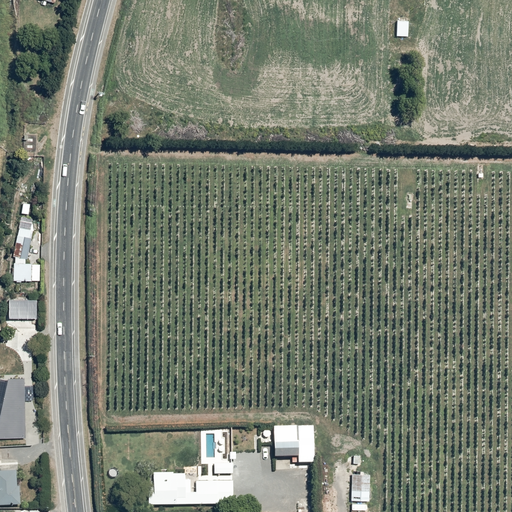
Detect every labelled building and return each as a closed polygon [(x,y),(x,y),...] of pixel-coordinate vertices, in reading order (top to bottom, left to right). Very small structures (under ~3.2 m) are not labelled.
[(409,21),(398,20),(397,37),(409,37),(409,21)] [(35,230),(21,227),(15,257),(14,282),(32,282),(33,263),(26,263),(27,260),(29,260),(35,230)] [(35,299),(7,299),(7,317),(35,317),(35,299)] [(7,377),(0,411),(0,437),(25,437),(23,377),(7,377)] [(40,397),(32,397),(31,418),(40,418),(40,397)] [(315,427),(275,428),(275,459),(299,459),(299,466),(315,466),(315,427)] [(18,472),(0,471),(0,505),(22,504),(21,488),(18,488),(18,472)] [(149,487),(151,508),(192,508),(192,493),(189,493),(189,473),(153,473),(153,487),(149,487)] [(371,473),(352,473),(352,502),(371,502),(371,473)]
